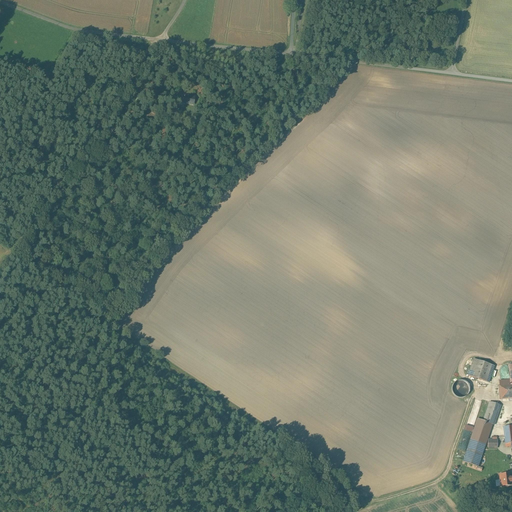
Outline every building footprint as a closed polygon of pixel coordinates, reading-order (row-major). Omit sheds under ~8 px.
[(194,96),(182,94),(181,104),(193,106),(194,96)] [(488,382),(494,366),(473,359),(468,376),(488,382)] [(459,381),(459,392),(469,392),(469,381),(459,381)] [(511,384),(498,386),(499,400),(511,398),(511,384)] [(482,437),(487,439),(492,424),(494,425),(500,405),(489,402),(479,433),(483,435),(482,437)] [(511,423),(511,426),(503,427),(505,447),(511,446),(511,423)] [(485,445),(470,440),(463,461),(478,466),(485,445)] [(488,440),(488,448),(497,448),(497,440),(488,440)] [(509,474),(499,475),(501,486),(510,485),(510,482),(511,481),(510,477),(509,477),(509,474)]
